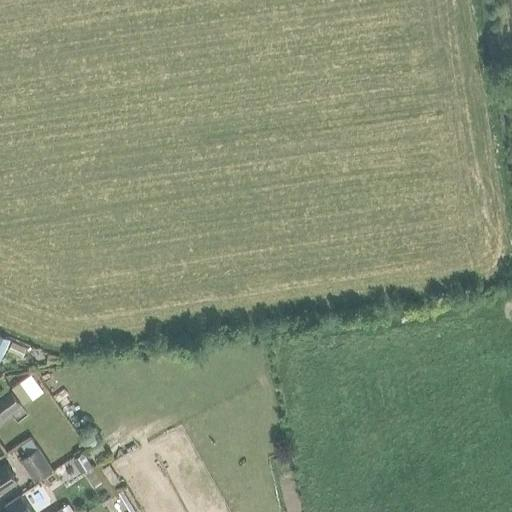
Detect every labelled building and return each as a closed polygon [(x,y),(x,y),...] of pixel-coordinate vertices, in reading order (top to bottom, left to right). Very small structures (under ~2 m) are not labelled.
[(10,340),(0,335),(0,361),(0,362),(10,340)] [(36,372),(16,382),(26,402),(46,392),(36,372)] [(22,407),(14,394),(0,403),(0,409),(5,418),(22,407)] [(52,469),(38,448),(20,460),(34,481),(52,469)] [(92,467),(83,453),(73,461),(82,474),(92,467)] [(0,493),(17,482),(6,465),(0,468),(0,493)] [(13,511),(11,511),(33,511),(22,493),(7,502),(13,511)]
